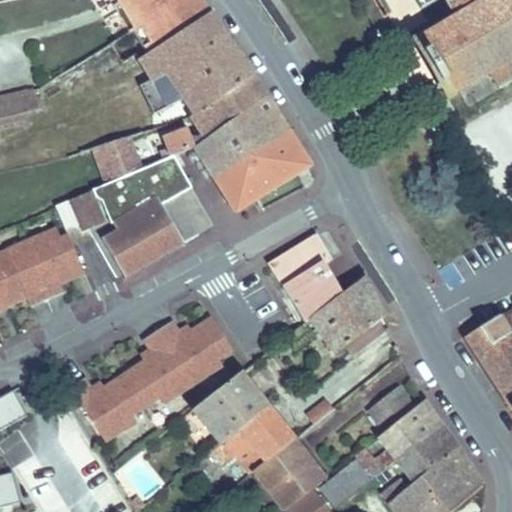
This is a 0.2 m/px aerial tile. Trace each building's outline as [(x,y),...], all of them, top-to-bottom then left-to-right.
[(94,0),(115,40),(127,34),(110,0),(94,0)] [(210,22),(194,0),(114,0),(128,22),(137,17),(145,29),(136,35),(151,58),(210,22)] [(449,104),(493,79),(500,90),(503,94),(511,88),(511,0),(459,0),(448,7),(456,21),(413,46),(449,104)] [(137,17),(128,22),(136,35),(145,29),(137,17)] [(253,80),(210,22),(151,58),(141,64),(145,71),(156,66),(165,80),(69,124),(82,149),(85,149),(135,137),(192,123),(191,121),(253,80)] [(141,64),(151,58),(136,35),(57,79),(69,100),(137,59),(141,64)] [(267,101),(253,80),(191,121),(192,123),(199,134),(186,142),(181,135),(159,147),(162,154),(154,157),(158,167),(170,161),(188,153),(267,101)] [(0,101),(0,128),(25,122),(23,111),(36,108),(33,93),(0,101)] [(213,188),(290,137),(267,101),(188,153),(213,188)] [(135,137),(85,149),(87,172),(95,193),(151,170),(135,137)] [(232,215),(308,167),(290,137),(213,188),(232,215)] [(179,247),(158,209),(188,193),(170,161),(158,167),(151,170),(95,193),(90,195),(92,200),(98,204),(108,227),(111,226),(115,233),(98,242),(118,278),(119,280),(179,247)] [(95,193),(87,172),(56,183),(64,206),(90,195),(95,193)] [(57,239),(53,229),(38,236),(42,246),(57,239)] [(269,264),(309,319),(319,310),(342,291),(319,259),(326,253),(313,233),(306,238),(269,264)] [(61,294),(57,284),(82,273),(65,236),(42,246),(38,236),(4,250),(8,260),(0,263),(0,307),(25,297),(29,308),(61,294)] [(303,323),(309,319),(269,264),(263,268),(303,323)] [(344,349),(383,316),(363,275),(342,291),(319,310),(309,319),(336,356),(344,349)] [(511,311),(464,341),(511,422),(511,311)] [(176,397),(209,375),(204,368),(217,360),(230,351),(210,320),(190,334),(182,339),(178,333),(171,324),(141,344),(148,353),(153,359),(144,365),(104,392),(97,398),(92,391),(86,381),(70,392),(106,444),(123,433),(118,426),(131,418),(159,399),(171,390),(176,397)] [(190,334),(186,327),(178,333),(182,339),(190,334)] [(144,365),(153,359),(148,353),(140,359),(144,365)] [(209,375),(222,366),(217,360),(204,368),(209,375)] [(218,452),(266,413),(237,375),(189,414),(218,452)] [(104,392),(101,386),(92,391),(97,398),(104,392)] [(163,406),(176,397),(171,390),(159,399),(163,406)] [(390,466),(440,433),(421,403),(348,460),(367,482),(390,466)] [(240,480),(288,442),(266,413),(218,452),(240,480)] [(123,433),(135,425),(131,418),(118,426),(123,433)] [(453,511),(477,494),(440,433),(390,466),(407,489),(400,495),(393,486),(373,501),(381,511),(453,511)] [(240,480),(264,511),(282,511),(306,494),(311,490),(300,476),(293,482),(285,473),(301,460),(288,442),(240,480)] [(319,483),(301,460),(285,473),(293,482),(300,476),(311,490),(319,483)] [(326,511),(330,511),(365,486),(349,465),(312,493),(326,511)] [(319,511),(306,494),(282,511),(319,511)] [(0,511),(8,511),(0,499),(0,511)]
